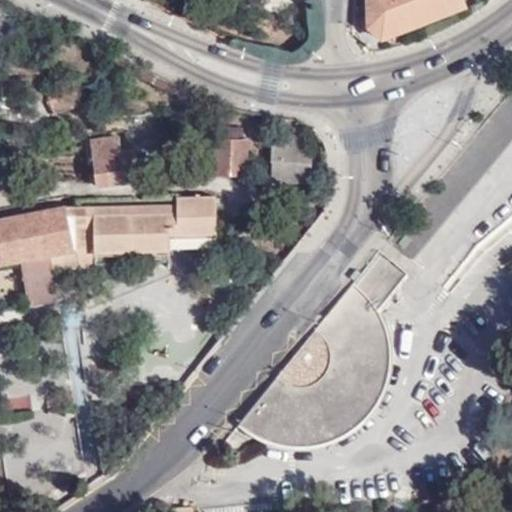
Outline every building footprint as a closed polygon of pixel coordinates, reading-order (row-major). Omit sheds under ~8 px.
[(317,0),(306,2),(312,41),(326,39),(319,0),(317,0)] [(462,0),(369,0),(369,26),(380,36),(464,6),(462,0)] [(52,113),(81,102),(79,97),(76,88),(47,98),(52,113)] [(413,261),(511,141),(511,91),(389,239),(413,261)] [(210,174),(243,177),(246,138),(213,135),(210,174)] [(120,152),(118,139),(91,142),(97,188),(138,182),(135,151),(120,152)] [(292,177),(311,178),(312,146),(274,143),(271,183),(291,185),(292,177)] [(311,186),(311,178),(292,177),(291,185),(311,186)] [(71,208),(0,221),(0,266),(22,262),(32,307),(60,301),(55,273),(53,262),(77,256),(171,256),(170,240),(219,238),(217,197),(180,198),(180,206),(71,208)] [(70,199),(71,208),(180,206),(180,198),(142,198),(70,199)] [(0,212),(0,221),(71,208),(70,199),(0,212)] [(170,240),(171,256),(185,256),(220,255),(219,238),(170,240)] [(349,288),(242,424),(255,433),(266,439),(281,444),(301,446),(314,445),(329,441),(343,435),(354,427),(365,418),(373,407),(383,390),(388,369),(388,352),(384,330),(375,313),(406,275),(382,255),(354,291),(349,288)] [(53,262),(55,273),(79,268),(171,266),(171,256),(77,256),(53,262)] [(141,356),(177,372),(187,350),(151,334),(141,356)]
